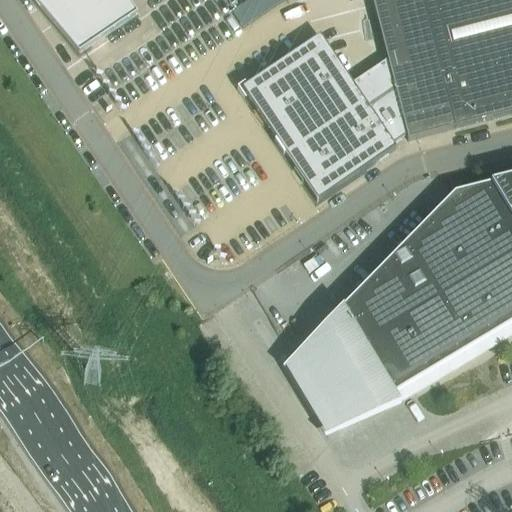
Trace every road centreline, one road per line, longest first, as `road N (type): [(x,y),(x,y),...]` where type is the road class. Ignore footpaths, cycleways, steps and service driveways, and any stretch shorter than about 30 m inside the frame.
road 1 (unclassified): [(511,145),(408,172),(217,293),(195,286),(0,1)]
road 2 (trunk): [(0,361),(102,511)]
